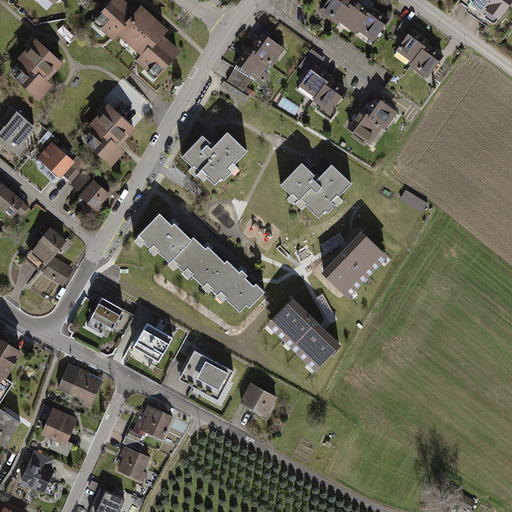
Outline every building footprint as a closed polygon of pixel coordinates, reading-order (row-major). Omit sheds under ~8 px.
[(136,13),(120,0),(115,0),(94,26),(114,43),(119,38),(142,57),(137,64),(159,82),(183,53),(164,38),(169,32),(140,8),(136,13)] [(364,15),(343,0),(326,0),(316,15),(333,28),(336,24),(351,35),(353,32),(369,43),(385,21),(368,9),(364,15)] [(511,8),(511,0),(470,0),(468,3),(495,25),(510,6),(511,8)] [(426,43),(409,31),(394,52),(409,63),(405,67),(423,80),(439,56),(424,46),(426,43)] [(281,50),(259,35),(248,52),(244,49),(231,67),(253,82),(264,65),(268,68),(281,50)] [(48,83),(64,65),(35,40),(17,62),(26,69),(15,81),(41,103),(54,88),(48,83)] [(330,77),(313,64),(297,85),(313,97),(309,101),(326,114),(343,93),(327,81),(330,77)] [(394,115),(373,98),(361,114),(358,112),(344,130),(365,145),(377,129),(381,132),(394,115)] [(134,130),(107,106),(89,126),(95,132),(84,144),(112,168),(125,154),(119,148),(134,130)] [(0,125),(4,129),(17,113),(12,108),(0,122),(0,125)] [(37,129),(17,113),(4,129),(0,134),(0,143),(19,159),(29,146),(25,143),(37,129)] [(209,140),(203,134),(182,156),(206,179),(208,177),(215,183),(247,150),(227,131),(211,148),(206,144),(209,140)] [(72,162),(51,143),(37,160),(57,178),(72,162)] [(313,176),(300,164),(281,185),(306,208),(308,206),(319,217),(351,183),(332,165),(316,182),(311,177),(313,176)] [(111,196),(84,171),(70,185),(89,202),(82,209),(91,217),(111,196)] [(25,204),(0,184),(0,209),(13,219),(25,204)] [(406,190),(401,199),(422,212),(427,204),(406,190)] [(170,223),(160,212),(135,235),(142,243),(145,240),(156,252),(159,249),(170,261),(173,257),(192,277),(196,273),(212,290),(215,287),(226,299),(229,297),(239,308),(245,302),(249,305),(262,293),(239,269),(238,270),(227,259),(224,261),(208,244),(205,247),(193,234),(190,238),(173,220),(170,223)] [(64,286),(73,269),(55,258),(67,241),(51,230),(53,227),(45,222),(37,232),(44,237),(26,258),(39,269),(37,271),(64,286)] [(309,236),(318,235),(316,228),(307,229),(309,236)] [(361,232),(321,274),(348,299),(388,257),(361,232)] [(123,307),(101,295),(88,319),(110,331),(123,307)] [(293,299),(268,326),(316,373),(342,346),(293,299)] [(156,365),(172,336),(148,322),(131,351),(156,365)] [(5,382),(23,355),(0,340),(0,447),(3,449),(19,425),(0,412),(0,402),(11,386),(5,382)] [(233,370),(194,349),(179,377),(217,398),(233,370)] [(89,410),(102,379),(68,365),(58,389),(84,401),(82,407),(89,410)] [(278,396),(253,381),(241,401),(267,416),(278,396)] [(172,418),(147,406),(142,416),(145,417),(139,431),(161,441),(172,418)] [(66,446),(77,421),(52,410),(41,435),(66,446)] [(143,473),(150,458),(124,447),(113,470),(143,484),(147,475),(143,473)] [(54,460),(34,452),(20,485),(45,495),(54,472),(50,470),(54,460)] [(118,511),(124,500),(99,489),(95,497),(98,499),(91,511),(118,511)] [(467,511),(471,511),(476,504),(457,494),(452,503),(467,511)] [(28,511),(5,502),(0,511),(28,511)]
